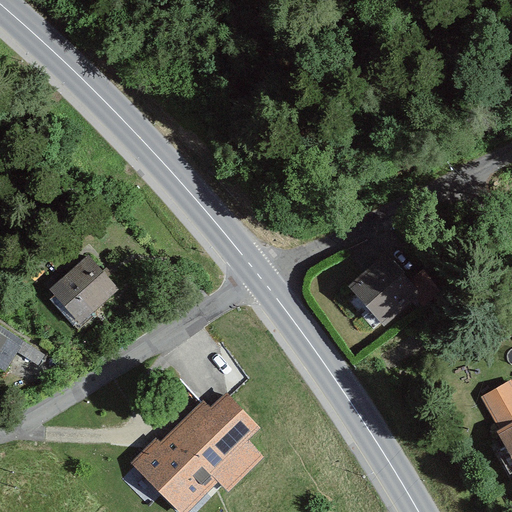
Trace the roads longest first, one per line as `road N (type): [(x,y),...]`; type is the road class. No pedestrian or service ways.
road 1 (secondary): [(0,7),(183,187),(260,279)]
road 2 (unclassified): [(0,431),(260,279)]
road 3 (unclassified): [(260,279),(511,153)]
road 4 (secondary): [(260,279),(369,431),(416,511)]
